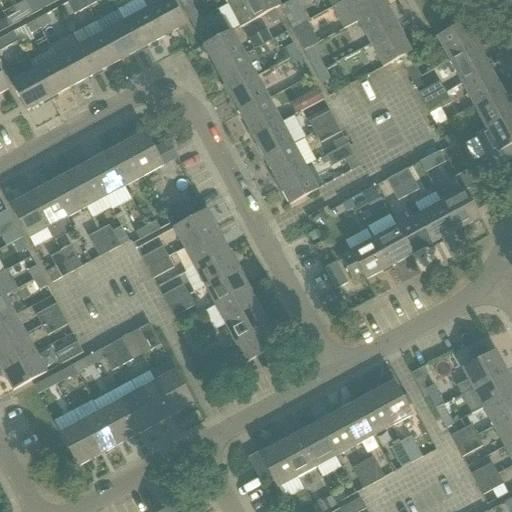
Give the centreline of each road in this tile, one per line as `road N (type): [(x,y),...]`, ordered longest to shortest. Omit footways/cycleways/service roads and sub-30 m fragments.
road 1 (residential): [(337,369),(210,132),(173,101),(148,95),(0,170)]
road 2 (residential): [(337,369),(493,278)]
road 3 (residential): [(198,442),(337,369)]
road 4 (residential): [(67,511),(198,442)]
